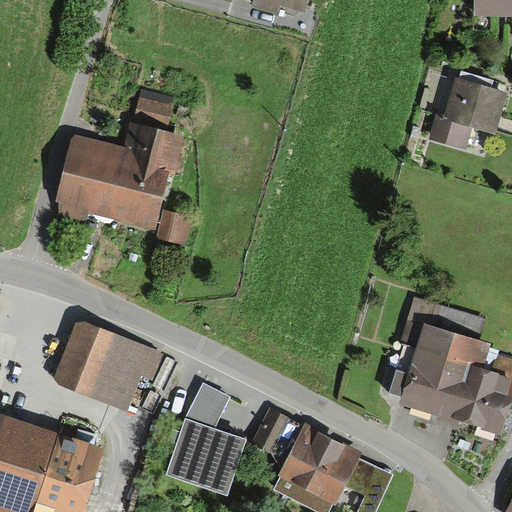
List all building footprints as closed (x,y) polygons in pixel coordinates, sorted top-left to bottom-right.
[(298,10),(305,12),(308,0),(253,0),(252,7),(279,15),(280,11),(296,16),(298,10)] [(511,0),(473,0),(473,16),(511,17),(511,0)] [(461,79),(456,78),(444,117),(438,115),(430,141),(467,152),(474,129),(496,136),(509,92),(492,87),(494,80),(463,71),(461,79)] [(133,121),(168,129),(176,96),(141,88),(133,121)] [(72,139),(56,201),(61,202),(57,217),(85,226),(89,214),(156,231),(171,174),(176,177),(186,139),(131,124),(124,149),(77,136),(72,139)] [(192,217),(165,210),(157,236),(185,244),(192,217)] [(405,345),(390,391),(402,395),(399,404),(438,416),(437,420),(459,427),(462,421),(501,433),(511,398),(511,359),(487,351),(490,344),(476,339),(482,320),(415,299),(401,343),(405,345)] [(55,376),(59,385),(128,412),(141,377),(158,383),(169,354),(86,323),(76,325),(55,376)] [(204,383),(185,419),(214,429),(232,398),(204,383)] [(271,409),(253,442),(287,459),(280,474),(282,476),(274,489),(317,511),(330,511),(334,506),(336,507),(347,486),(360,460),(364,452),(305,420),(302,426),(271,409)] [(83,511),(105,449),(0,413),(0,510),(5,511),(83,511)] [(214,429),(185,419),(167,475),(228,494),(246,441),(214,429)] [(364,495),(355,511),(374,511),(393,476),(360,460),(347,486),(364,495)]
